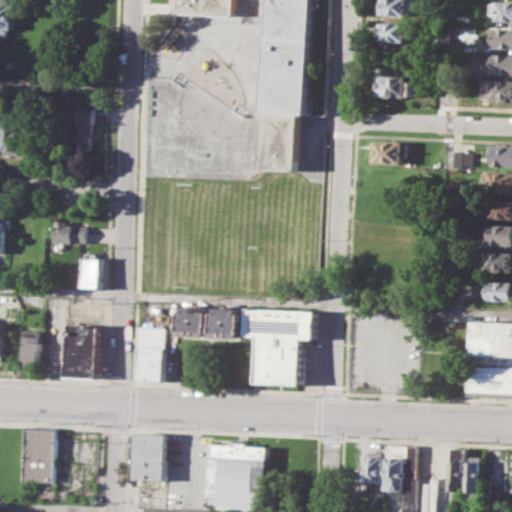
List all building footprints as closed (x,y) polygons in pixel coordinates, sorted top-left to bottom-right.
[(0,0),(16,0),(15,29),(10,28),(9,36),(0,35),(0,0)] [(314,0),(310,114),(304,114),(302,171),(267,169),(269,113),(263,112),(267,0),(235,0),(235,13),(177,11),(177,0),(314,0)] [(378,0),(415,0),(415,11),(410,11),(410,15),(378,14),(378,0)] [(493,1),(511,1),(511,20),(492,20),(493,1)] [(378,22),(415,22),(415,37),(409,37),(409,41),(377,40),(378,22)] [(494,27),(511,27),(511,46),(493,46),(494,27)] [(485,54),(511,54),(511,74),(493,74),(493,69),(485,69),(485,54)] [(8,59),(16,59),(16,68),(8,68),(8,59)] [(375,75),(423,77),(422,89),(415,89),(415,97),(375,95),(375,75)] [(481,79),(511,80),(511,100),(493,100),(491,96),(481,96),(481,79)] [(81,106),(98,107),(95,150),(79,149),(81,106)] [(7,121),(6,150),(23,151),(24,121),(7,121)] [(373,141),(410,142),(409,157),(405,157),(405,164),(373,163),(373,141)] [(489,145),(511,145),(511,165),(495,165),(495,160),(489,160),(489,145)] [(474,166),(473,151),(449,151),(449,167),(474,166)] [(488,171),(511,171),(511,191),(487,190),(488,171)] [(372,194),(405,194),(404,213),(372,213),(372,194)] [(494,198),(511,198),(511,217),(494,217),(494,198)] [(0,216),(0,253),(6,254),(7,228),(12,229),(13,217),(0,216)] [(59,220),(59,242),(90,243),(90,225),(71,225),(71,220),(59,220)] [(491,224),(511,224),(511,243),(491,243),(491,224)] [(487,251),(511,251),(511,270),(486,270),(487,251)] [(85,255),(84,288),(104,288),(104,255),(85,255)] [(489,280),(511,280),(511,299),(489,299),(489,280)] [(186,305),(210,306),(209,312),(213,312),(212,337),(182,336),(183,310),(186,310),(186,305)] [(221,307),(241,307),(241,312),(245,312),(244,337),(215,336),(216,312),(220,312),(221,307)] [(250,308),(319,310),(319,338),(305,337),(303,384),(259,382),(261,335),(249,334),(250,308)] [(475,319),(511,320),(511,396),(468,395),(470,327),(475,326),(475,319)] [(70,322),(68,377),(98,378),(100,323),(70,322)] [(141,378),(169,379),(171,327),(142,326),(141,378)] [(25,327),(23,363),(40,364),(41,328),(25,327)] [(27,428),(58,429),(56,482),(25,480),(27,428)] [(139,479),(172,481),(174,434),(141,432),(139,479)] [(214,443),(272,446),(268,510),(210,507),(214,443)] [(388,444),(421,445),(419,511),(405,511),(406,489),(387,488),(388,444)] [(453,447),(469,448),(468,489),(452,489),(453,447)] [(368,451),(384,451),(384,481),(367,481),(368,451)] [(471,455),(469,496),(484,497),(486,456),(471,455)] [(448,511),(449,488),(438,487),(438,484),(426,483),(424,511),(448,511)]
